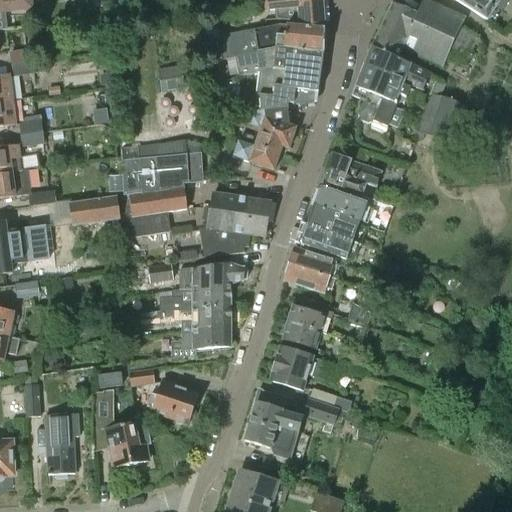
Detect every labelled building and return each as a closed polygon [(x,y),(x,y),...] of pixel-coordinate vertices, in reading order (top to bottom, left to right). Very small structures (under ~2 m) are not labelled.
[(0,0),(0,32),(6,32),(5,17),(33,14),(32,5),(47,4),(46,0),(0,0)] [(299,24),(299,29),(324,31),(321,0),(270,0),(257,1),(258,13),(273,12),(274,22),(299,24)] [(452,0),(487,22),(501,0),(452,0)] [(392,6),(371,48),(397,59),(401,50),(441,69),(464,20),(428,3),(422,3),(415,17),(392,6)] [(223,60),(235,58),(279,50),(323,56),(324,31),(299,29),(278,27),(219,38),(223,60)] [(371,49),(363,68),(403,83),(402,87),(409,90),(411,87),(422,93),(429,76),(396,61),(397,59),(371,48),(371,49)] [(320,76),(323,56),(279,50),(235,58),(238,78),(260,74),(274,71),(320,76)] [(10,55),(12,67),(33,64),(31,52),(10,55)] [(33,64),(12,67),(13,78),(49,74),(48,62),(33,64)] [(363,68),(351,98),(363,103),(357,117),(360,122),(367,125),(372,123),(386,129),(387,127),(396,131),(404,114),(395,110),(397,105),(394,104),(398,96),(405,100),(409,90),(402,87),(403,83),(363,68)] [(257,97),(239,99),(241,116),(251,115),(287,110),(287,105),(295,106),(314,104),(316,94),(317,94),(320,76),(274,71),(260,74),(257,97)] [(170,73),(159,74),(160,82),(171,81),(170,73)] [(113,74),(100,74),(100,85),(114,84),(113,74)] [(0,78),(0,103),(12,102),(9,78),(0,78)] [(58,88),(47,90),(48,97),(59,95),(58,88)] [(418,133),(454,145),(466,107),(430,95),(418,133)] [(12,102),(0,103),(0,128),(15,127),(12,102)] [(237,144),(232,159),(274,172),(281,148),(289,151),(296,129),(289,127),(287,110),(251,115),(247,127),(260,131),(254,149),(237,144)] [(19,125),(21,137),(42,134),(40,123),(19,125)] [(42,134),(21,137),(22,149),(43,146),(42,134)] [(342,134),(339,143),(354,148),(355,145),(351,137),(342,134)] [(138,161),(122,162),(123,198),(183,190),(182,186),(202,184),(200,156),(186,157),(185,143),(137,147),(138,161)] [(349,147),(346,155),(366,163),(369,155),(349,147)] [(19,148),(0,150),(0,175),(11,174),(22,172),(19,148)] [(442,152),(431,153),(433,164),(443,163),(442,152)] [(322,185),(360,199),(365,186),(375,190),(381,174),(331,156),(325,172),(326,173),(322,185)] [(11,174),(0,175),(0,200),(30,197),(27,172),(22,172),(11,174)] [(123,198),(120,199),(126,242),(170,236),(167,214),(186,212),(183,190),(123,198)] [(312,208),(312,209),(358,226),(365,207),(319,190),(318,193),(319,193),(313,208),(312,208)] [(53,194),(30,197),(31,210),(55,207),(53,194)] [(199,232),(203,260),(244,255),(243,249),(248,249),(249,237),(264,239),(270,204),(213,195),(207,231),(199,232)] [(69,206),(72,228),(119,221),(116,199),(69,206)] [(306,226),(305,227),(352,243),(358,226),(312,209),(311,210),(312,210),(307,226),(306,226)] [(11,266),(45,262),(42,246),(30,247),(28,231),(6,233),(5,224),(0,225),(0,276),(12,275),(11,266)] [(352,243),(305,227),(305,229),(306,229),(300,244),(300,243),(299,246),(344,263),(352,243)] [(294,251),(288,267),(329,280),(334,264),(294,251)] [(180,273),(180,292),(189,292),(213,291),(212,287),(225,287),(228,290),(230,290),(230,289),(231,286),(242,282),(242,283),(243,282),(243,281),(247,280),(247,272),(243,271),(243,270),(242,270),(242,268),(238,269),(229,266),(180,273)] [(147,270),(148,285),(171,282),(169,267),(147,270)] [(329,280),(288,267),(283,283),(323,297),(329,280)] [(364,274),(362,282),(375,286),(377,278),(364,274)] [(58,291),(71,289),(69,279),(56,281),(58,291)] [(15,287),(17,299),(38,296),(36,285),(15,287)] [(159,301),(159,312),(177,312),(186,311),(229,308),(230,308),(230,290),(228,290),(225,287),(212,287),(213,291),(189,292),(180,292),(171,292),(171,300),(159,301)] [(346,323),(366,328),(370,316),(350,306),(346,323)] [(181,323),(181,336),(192,336),(192,332),(210,330),(210,329),(230,328),(230,308),(229,308),(186,311),(177,312),(159,312),(159,313),(139,315),(140,328),(160,326),(160,325),(173,324),(173,323),(181,323)] [(292,308),(286,325),(320,335),(325,318),(292,308)] [(0,312),(0,337),(8,339),(11,325),(17,326),(19,316),(0,312)] [(320,335),(286,325),(281,342),(315,352),(318,341),(327,343),(328,338),(320,335)] [(192,336),(181,336),(181,342),(171,343),(171,360),(195,357),(194,352),(230,349),(230,328),(210,329),(210,330),(192,332),(192,336)] [(8,339),(0,337),(0,362),(3,363),(5,354),(16,356),(19,341),(8,339)] [(340,369),(312,361),(312,360),(279,350),(269,383),(302,394),(307,378),(334,386),(340,369)] [(11,365),(12,375),(26,373),(25,363),(11,365)] [(129,374),(130,388),(154,386),(152,372),(129,374)] [(475,409),(494,415),(506,380),(487,374),(475,409)] [(98,378),(99,390),(121,387),(120,375),(98,378)] [(175,390),(176,387),(162,383),(156,400),(151,398),(147,409),(153,411),(152,413),(187,425),(189,422),(193,421),(195,414),(192,410),(197,397),(175,390)] [(23,388),(25,419),(40,418),(38,387),(23,388)] [(95,391),(95,418),(108,418),(109,391),(95,391)] [(312,391),(308,401),(337,412),(347,415),(350,405),(312,391)] [(243,443),(270,451),(272,457),(288,462),(296,435),(297,435),(301,420),(281,414),(284,401),(260,394),(261,393),(257,392),(253,407),(254,407),(243,443)] [(308,401),(302,417),(332,428),(338,430),(341,420),(335,418),(337,412),(308,401)] [(77,439),(76,416),(44,418),(47,477),(74,476),(72,439),(77,439)] [(132,426),(105,431),(113,470),(123,468),(124,469),(125,470),(127,471),(128,471),(131,471),(132,471),(133,470),(134,469),(135,468),(136,467),(136,466),(147,463),(144,447),(137,448),(132,426)] [(365,433),(361,442),(371,447),(375,437),(365,433)] [(0,483),(1,484),(4,479),(12,479),(10,444),(2,445),(2,442),(0,440),(0,483)] [(227,511),(268,511),(276,486),(239,474),(227,511)] [(309,511),(340,511),(343,505),(315,495),(309,511)]
